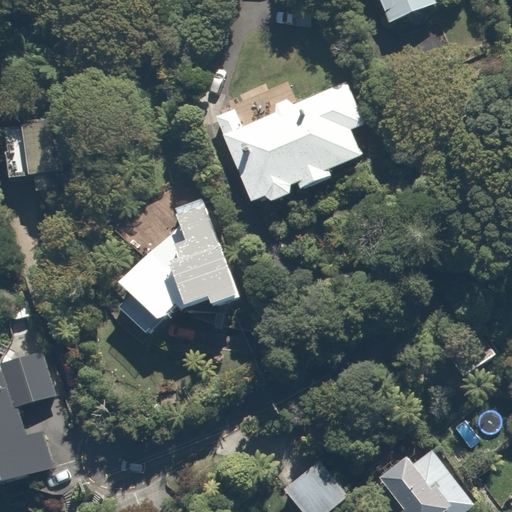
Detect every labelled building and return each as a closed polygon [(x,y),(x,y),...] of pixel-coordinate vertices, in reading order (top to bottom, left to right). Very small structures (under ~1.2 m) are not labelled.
[(376,0),(388,29),(438,9),(434,0),(376,0)] [(236,109),(215,119),(252,208),(267,202),(269,207),(294,197),(292,192),(301,189),(304,195),(337,182),(332,170),(363,157),(353,130),(365,125),(349,84),(294,106),(291,98),(271,106),(275,116),(244,129),(236,109)] [(243,306),(208,197),(172,209),(179,230),(115,291),(154,324),(206,307),(209,316),(243,306)] [(5,378),(0,379),(0,492),(48,478),(28,415),(60,405),(44,353),(1,367),(5,378)] [(471,511),(478,507),(431,452),(415,466),(408,457),(377,483),(401,511),(471,511)] [(323,466),(283,494),(295,511),(353,511),(355,511),(323,466)]
